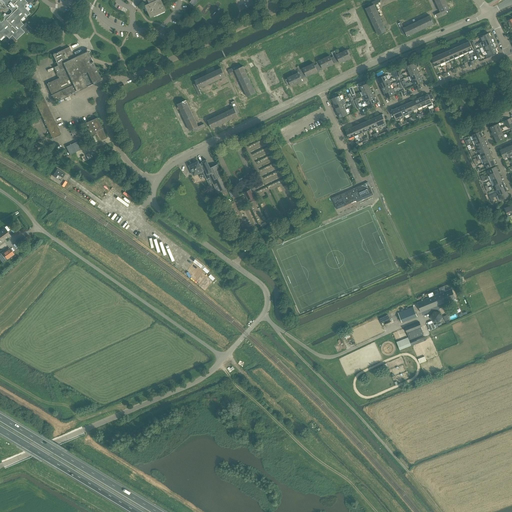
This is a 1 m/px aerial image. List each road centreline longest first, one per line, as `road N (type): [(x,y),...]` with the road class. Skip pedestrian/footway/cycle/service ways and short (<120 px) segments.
road 1 (residential): [(263,313),(264,287),(157,210),(152,194),(175,162),(283,108)]
road 2 (unclassified): [(0,465),(199,381),(225,356)]
road 3 (unclassified): [(225,356),(41,231)]
road 4 (track): [(375,511),(219,362)]
road 5 (trunk): [(156,511),(0,417)]
road 6 (trunk): [(0,430),(135,511)]
road 7 (track): [(0,376),(69,407),(78,419),(121,405),(129,411)]
road 8 (residential): [(371,64),(489,13)]
